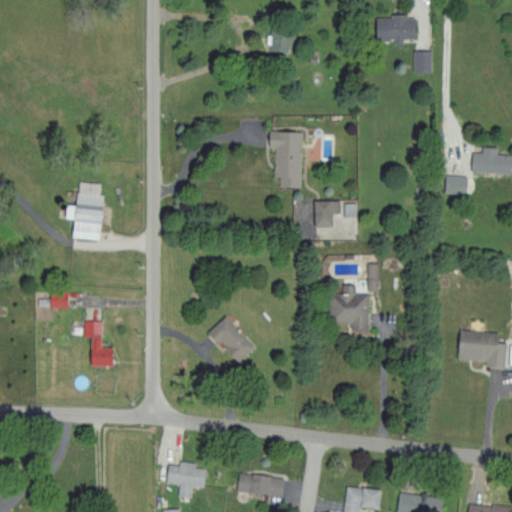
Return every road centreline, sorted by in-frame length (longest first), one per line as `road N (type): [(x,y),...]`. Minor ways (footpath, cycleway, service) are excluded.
road 1 (tertiary): [(150,416),(151,0)]
road 2 (tertiary): [(150,416),(511,461)]
road 3 (residential): [(0,411),(150,416)]
